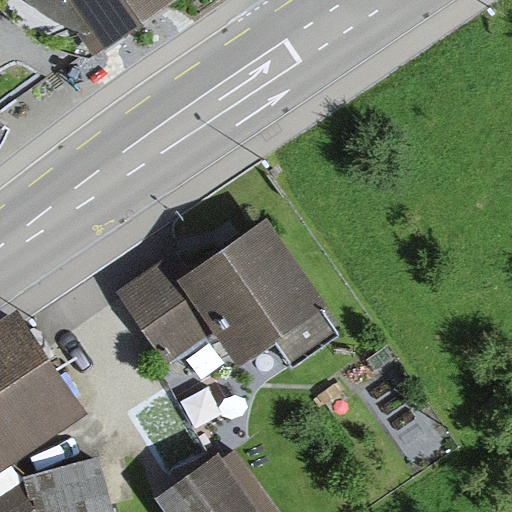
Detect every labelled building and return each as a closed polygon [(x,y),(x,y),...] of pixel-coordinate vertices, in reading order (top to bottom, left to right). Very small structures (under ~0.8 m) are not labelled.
[(154,0),(79,0),(91,15),(83,21),(98,42),(154,0)] [(186,256),(132,294),(172,351),(220,317),(255,368),(339,309),(281,226),(203,281),(186,256)] [(23,314),(0,329),(0,473),(90,414),(23,314)] [(267,511),(232,461),(176,500),(184,511),(267,511)] [(32,486),(0,510),(0,511),(122,511),(116,473),(32,486)]
